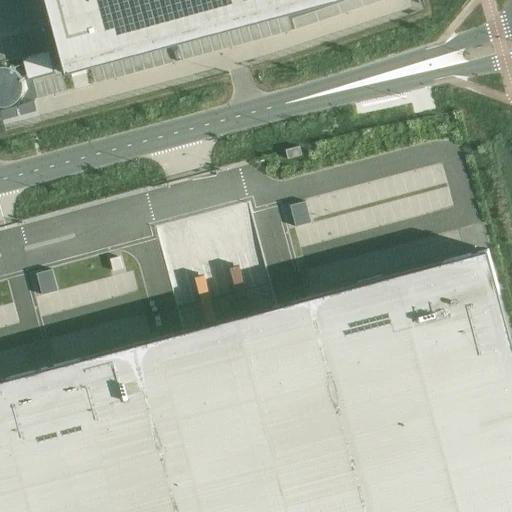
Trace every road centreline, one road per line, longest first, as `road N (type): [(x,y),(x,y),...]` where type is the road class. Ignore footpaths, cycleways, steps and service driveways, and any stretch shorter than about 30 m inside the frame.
road 1 (unclassified): [(388,76),(0,183)]
road 2 (unclassified): [(511,24),(388,76)]
road 3 (unclassified): [(388,76),(511,58)]
